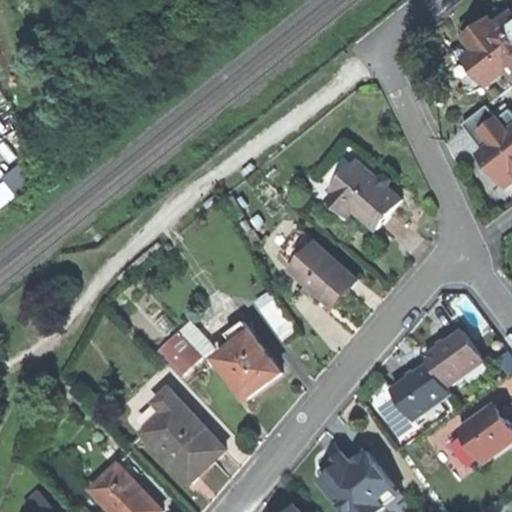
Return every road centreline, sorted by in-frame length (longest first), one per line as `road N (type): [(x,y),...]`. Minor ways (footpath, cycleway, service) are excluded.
road 1 (residential): [(231,511),(460,246)]
road 2 (track): [(205,185),(94,279),(0,417)]
road 3 (residential): [(383,54),(205,185)]
road 4 (residential): [(460,246),(452,206),(383,54)]
